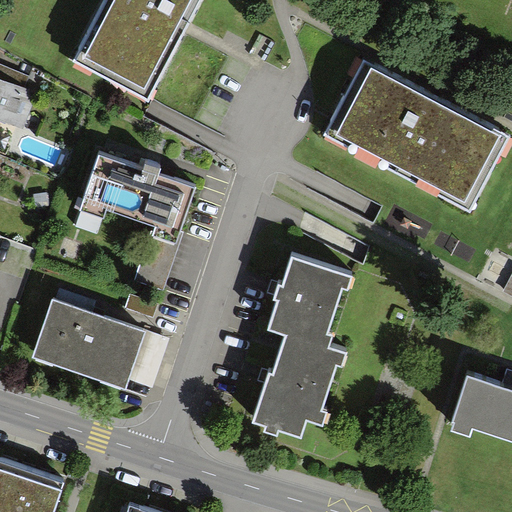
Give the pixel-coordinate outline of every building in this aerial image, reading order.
[(215,0),(105,0),(72,67),(156,111),(215,0)] [(511,146),(511,131),(366,53),(322,142),(471,218),(511,146)] [(0,65),(0,120),(16,128),(36,81),(0,65)] [(101,139),(78,202),(179,239),(202,175),(101,139)] [(267,371),(252,419),(264,423),(262,428),(275,432),(276,428),(299,435),(305,416),(322,422),(326,408),(321,406),(335,361),(340,362),(344,348),(327,343),(331,331),(326,330),(341,283),(346,285),(350,272),(289,253),(280,284),(271,281),(267,294),(276,297),(267,326),(284,331),(271,373),(267,371)] [(35,348),(120,378),(145,310),(59,280),(35,348)] [(511,388),(465,372),(448,423),(467,429),(469,423),(511,437),(511,388)] [(0,451),(0,511),(46,511),(61,474),(0,451)] [(190,511),(131,494),(125,511),(190,511)]
